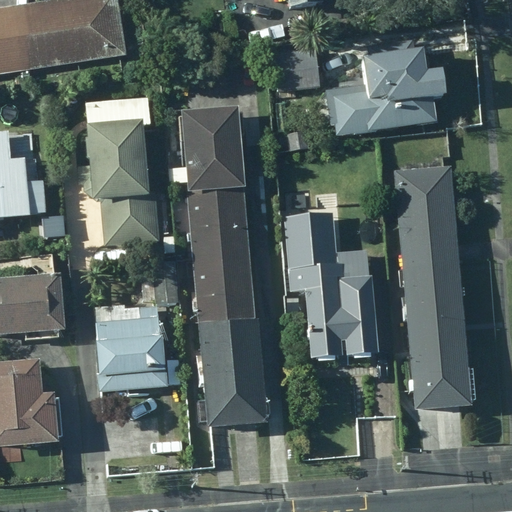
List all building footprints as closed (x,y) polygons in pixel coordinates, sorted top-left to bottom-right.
[(12,77),(124,61),(114,0),(91,0),(3,13),(12,77)] [(328,1),(327,0),(263,0),(264,9),(280,7),(282,20),(317,15),(316,3),(328,1)] [(0,78),(12,77),(3,13),(0,13),(0,78)] [(274,96),(313,92),(311,64),(271,68),(274,96)] [(329,146),(427,134),(424,112),(433,111),(430,85),(414,87),(412,65),(352,73),(355,96),(318,100),(323,135),(328,134),(329,146)] [(173,123),(179,203),(235,198),(229,119),(173,123)] [(305,131),(278,135),(281,156),(308,152),(305,131)] [(137,200),(131,133),(78,137),(83,211),(97,210),(100,252),(152,247),(148,199),(137,200)] [(2,141),(0,141),(0,227),(20,227),(20,223),(40,222),(39,190),(18,191),(18,167),(3,167),(2,141)] [(302,371),(368,366),(361,260),(333,261),(326,169),(276,172),(286,301),(297,301),(302,371)] [(452,265),(446,174),(391,178),(397,268),(452,265)] [(242,278),(235,198),(179,203),(186,283),(242,278)] [(456,338),(452,265),(397,268),(401,341),(456,338)] [(172,307),(168,269),(148,270),(152,310),(172,307)] [(249,358),(242,278),(186,283),(193,363),(249,358)] [(0,346),(53,343),(49,286),(0,289),(0,346)] [(157,397),(150,315),(120,318),(121,328),(89,331),(96,403),(157,397)] [(461,419),(456,338),(401,341),(406,422),(461,419)] [(256,438),(249,358),(193,363),(200,443),(256,438)] [(0,459),(46,456),(43,405),(32,406),(29,372),(0,373),(0,459)]
